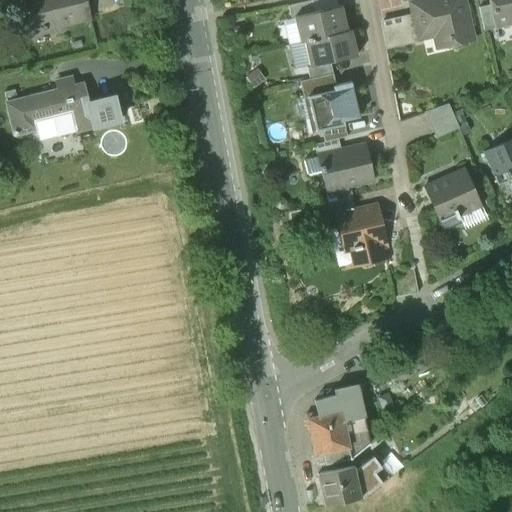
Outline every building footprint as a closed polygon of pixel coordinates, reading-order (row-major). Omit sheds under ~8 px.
[(85,0),(24,0),(28,15),(37,12),(42,31),(90,18),(85,0)] [(311,0),(287,6),(290,17),(293,16),(313,12),(311,0)] [(461,0),(423,0),(408,4),(411,17),(417,40),(446,34),(448,45),(471,40),(461,0)] [(511,0),(487,0),(489,5),(493,23),(495,23),(511,18),(511,0)] [(489,5),(477,8),(482,31),(496,28),(495,23),(493,23),(489,5)] [(313,12),(293,16),(299,42),(303,41),(346,31),(340,6),(313,12)] [(411,17),(379,24),(384,48),(417,40),(411,17)] [(346,31),(303,41),(309,66),(329,62),(356,55),(350,30),(346,31)] [(309,66),(306,67),(308,79),(332,73),(329,62),(309,66)] [(332,86),(335,85),(332,73),(308,79),(299,81),(302,98),(306,97),(306,96),(333,90),(332,86)] [(333,90),(306,96),(306,97),(315,131),(320,130),(343,124),(342,120),(358,116),(350,82),(335,85),(332,86),(333,90)] [(83,84),(7,103),(13,130),(11,135),(15,137),(17,133),(36,129),(38,135),(74,126),(75,131),(94,126),(88,102),(83,84)] [(113,95),(88,102),(94,126),(119,120),(113,95)] [(447,104),(423,112),(435,138),(457,128),(447,104)] [(346,136),(343,124),(320,130),(323,141),(336,138),(346,136)] [(511,137),(482,151),(496,184),(509,178),(511,186),(511,137)] [(323,141),(313,143),(316,156),(339,151),(336,138),(323,141)] [(339,151),(316,156),(303,159),(306,173),(319,170),(324,190),(372,179),(364,145),(339,151)] [(462,169),(423,187),(437,217),(451,211),(454,216),(478,205),(462,169)] [(349,196),(324,202),(327,218),(334,216),(334,215),(352,211),(349,196)] [(352,211),(334,215),(334,216),(344,254),(350,253),(353,266),(383,259),(375,224),(379,223),(375,206),(352,211)] [(412,268),(387,273),(392,298),(417,293),(412,268)] [(356,384),(333,390),(335,395),(314,400),(317,416),(313,413),(305,415),(302,420),(304,428),(309,430),(314,454),(322,453),(324,464),(351,458),(370,443),(356,384)] [(385,453),(371,456),(377,484),(389,475),(385,453)] [(352,466),(317,473),(323,505),(359,497),(352,466)]
